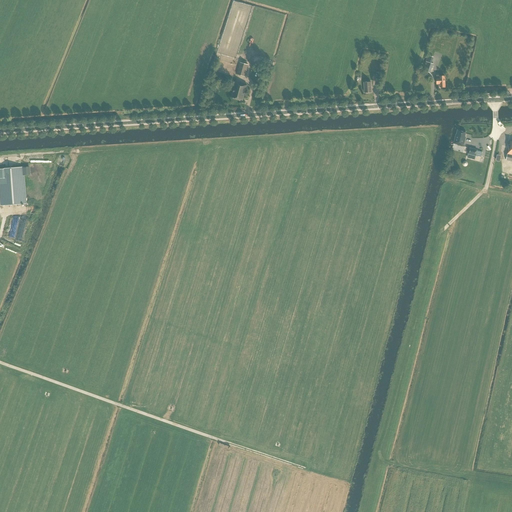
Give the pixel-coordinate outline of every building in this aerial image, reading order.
[(248,65),(240,63),(237,75),(245,77),(248,65)] [(445,80),(445,76),(440,76),(440,75),(436,75),(436,78),(437,84),(440,84),(440,88),(445,87),(445,80)] [(235,81),(231,97),(233,98),(233,99),(240,101),(240,99),(243,100),(247,85),(235,81)] [(456,134),(453,144),(457,145),(457,146),(463,147),(466,137),(464,137),(466,132),(457,130),(456,134)] [(30,167),(0,168),(0,192),(1,206),(26,204),(23,176),(31,175),(30,167)]
